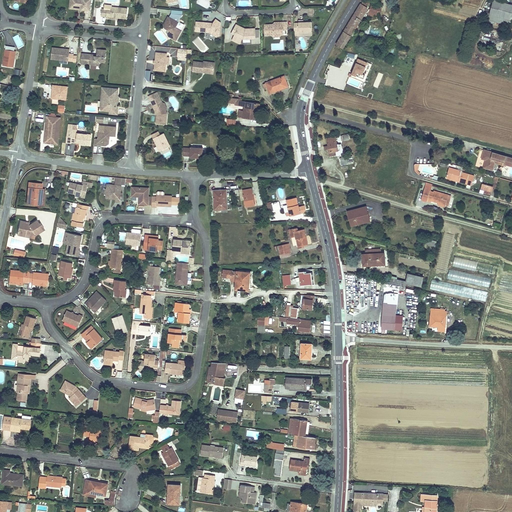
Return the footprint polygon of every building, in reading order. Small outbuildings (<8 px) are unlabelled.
[(71,0),(71,4),(80,5),(79,9),(89,10),(90,0),(71,0)] [(486,12),(484,18),(511,25),(511,4),(494,0),(490,13),(486,12)] [(357,8),(348,23),(355,28),(363,15),(367,8),(360,4),(357,8)] [(101,15),(110,16),(122,17),(127,17),(127,7),(111,6),(111,9),(102,8),(101,15)] [(368,15),(390,22),(392,17),(379,13),(380,8),(370,6),(368,15)] [(175,26),(177,21),(181,13),(171,12),(169,16),(168,15),(163,23),(165,27),(166,28),(169,27),(170,31),(168,35),(175,39),(181,29),(175,26)] [(193,20),(192,29),(206,30),(213,35),(217,33),(218,20),(213,17),(210,21),(193,20)] [(292,22),(292,31),(296,31),(297,33),(310,32),(309,20),(296,20),(296,22),(292,22)] [(276,23),(262,24),(263,34),(280,34),(280,30),(285,29),(285,21),(276,21),(276,23)] [(227,33),(232,35),(236,25),(243,28),(243,26),(232,22),(227,33)] [(335,45),(342,49),(353,32),(355,28),(348,23),(335,45)] [(236,25),(232,35),(230,38),(237,41),(240,36),(253,35),(253,26),(243,26),(243,28),(236,25)] [(18,34),(13,37),(18,48),(24,45),(18,34)] [(329,55),(326,60),(337,64),(342,49),(335,45),(333,48),(329,55)] [(51,47),(49,57),(67,59),(68,48),(62,48),(62,49),(57,49),(58,47),(51,47)] [(84,53),(83,63),(98,64),(98,60),(104,60),(105,48),(96,48),(95,54),(84,53)] [(12,60),(13,52),(4,50),(2,66),(12,68),(13,60),(12,60)] [(165,71),(165,66),(166,58),(166,53),(156,51),(154,69),(165,71)] [(363,78),(365,74),(363,73),(367,62),(357,58),(351,73),(363,78)] [(202,61),(192,60),(192,69),(201,70),(202,68),(212,69),(213,61),(202,60),(202,61)] [(283,74),(265,80),(269,91),(286,85),(283,74)] [(51,84),(50,96),(65,98),(66,86),(51,84)] [(102,86),(100,97),(103,98),(102,104),(108,105),(108,108),(108,112),(116,112),(117,104),(115,104),(115,101),(113,101),(114,96),(116,96),(117,87),(102,86)] [(103,98),(100,97),(99,107),(108,108),(108,105),(102,104),(103,98)] [(152,101),(154,106),(156,105),(158,110),(158,113),(157,113),(156,122),(167,123),(168,112),(162,97),(152,101)] [(236,115),(242,116),(245,99),(238,98),(236,105),(236,106),(235,108),(236,108),(236,115)] [(245,99),(242,116),(256,117),(259,101),(245,99)] [(45,115),(43,131),(45,131),(45,138),(47,138),(46,142),(56,143),(59,116),(45,115)] [(69,143),(69,141),(82,142),(82,145),(89,146),(90,134),(74,132),(75,128),(71,127),(72,125),(66,124),(64,142),(69,143)] [(97,137),(96,144),(103,144),(107,142),(107,139),(106,136),(109,134),(114,135),(114,126),(103,125),(103,130),(98,130),(97,137)] [(152,138),(154,142),(155,141),(160,150),(168,146),(162,133),(159,135),(157,131),(154,132),(156,136),(152,138)] [(327,144),(323,145),(323,149),(327,148),(329,156),(335,154),(334,151),(337,150),(335,137),(326,139),(327,144)] [(189,149),(182,148),(181,156),(188,157),(188,158),(201,159),(201,148),(189,148),(189,149)] [(511,159),(484,151),(482,160),(486,161),(484,169),(493,171),(496,160),(504,163),(503,164),(511,166),(511,159)] [(446,179),(450,180),(451,177),(459,180),(459,183),(466,185),(469,177),(461,174),(462,173),(449,169),(446,179)] [(27,204),(40,205),(41,188),(42,184),(29,182),(27,204)] [(68,194),(75,195),(85,197),(87,187),(91,188),(92,184),(82,182),(81,186),(77,185),(70,183),(68,194)] [(481,183),(480,189),(492,191),(493,185),(481,183)] [(431,185),(426,184),(422,198),(428,200),(427,202),(432,203),(432,201),(442,204),(444,194),(434,191),(434,193),(430,192),(431,185)] [(105,194),(104,194),(104,199),(110,199),(110,198),(112,198),(112,199),(114,199),(114,202),(118,202),(119,186),(105,185),(105,190),(105,194)] [(130,187),(129,194),(137,194),(137,197),(136,205),(146,205),(147,188),(130,187)] [(251,189),(242,191),(244,207),(253,205),(251,189)] [(225,192),(212,192),(213,211),(225,210),(225,192)] [(150,198),(150,208),(154,208),(154,206),(169,207),(169,198),(163,198),(155,197),(154,197),(154,199),(150,198)] [(295,197),(285,199),(289,214),(299,212),(295,197)] [(277,201),(270,203),(271,211),(279,210),(277,201)] [(81,209),(77,208),(75,215),(73,215),(71,226),(83,229),(84,224),(82,224),(83,220),(84,217),(86,217),(88,207),(81,205),(81,209)] [(365,207),(347,211),(350,226),(369,221),(365,207)] [(65,224),(61,220),(59,218),(58,217),(55,227),(64,229),(65,224)] [(24,225),(24,222),(18,221),(16,235),(24,237),(24,234),(30,234),(34,235),(35,235),(40,232),(39,230),(43,227),(40,223),(38,224),(35,219),(27,226),(24,225)] [(296,226),(290,227),(292,236),(295,235),(297,248),(303,246),(303,244),(307,244),(304,228),(297,229),(296,226)] [(139,245),(140,233),(125,232),(124,244),(139,245)] [(68,233),(66,244),(67,245),(66,253),(76,255),(77,250),(78,246),(76,245),(76,242),(79,243),(80,236),(68,233)] [(451,251),(455,236),(445,233),(441,248),(451,251)] [(149,238),(149,235),(144,235),(143,249),(156,251),(157,239),(149,238)] [(180,242),(180,240),(172,239),(171,250),(178,251),(178,254),(187,254),(188,243),(180,242)] [(284,244),(275,245),(276,254),(285,252),(284,244)] [(114,253),(111,253),(110,261),(110,267),(114,268),(120,268),(122,250),(115,249),(114,253)] [(366,254),(363,254),(364,266),(384,264),(383,253),(380,253),(379,249),(366,250),(366,254)] [(61,261),(58,276),(61,277),(61,280),(66,281),(66,278),(69,279),(70,274),(69,274),(71,263),(61,261)] [(187,263),(177,262),(175,283),(185,284),(187,263)] [(148,265),(146,283),(160,284),(160,280),(158,280),(160,266),(148,265)] [(24,286),(28,286),(29,283),(29,274),(29,272),(10,271),(9,284),(24,286)] [(230,279),(229,282),(235,282),(235,290),(247,291),(248,273),(230,272),(221,271),(221,278),(230,279)] [(305,272),(299,272),(300,285),(312,284),(311,273),(305,273),(305,272)] [(406,272),(404,281),(419,284),(421,275),(406,272)] [(29,274),(29,283),(32,283),(42,284),(42,286),(48,287),(49,275),(33,273),(33,274),(29,274)] [(288,275),(281,276),(282,285),(289,284),(288,275)] [(475,278),(474,285),(490,286),(490,277),(472,276),(472,278),(475,278)] [(114,288),(113,295),(125,297),(126,290),(124,289),(125,281),(114,279),(113,288),(114,288)] [(431,280),(429,290),(473,298),(475,288),(431,280)] [(90,299),(86,302),(95,312),(108,300),(100,291),(91,300),(90,299)] [(153,295),(146,294),(142,293),(140,313),(143,313),(150,314),(151,306),(151,299),(153,299),(153,295)] [(357,294),(347,294),(347,299),(350,298),(351,305),(357,304),(357,294)] [(313,295),(306,295),(306,298),(303,298),(302,308),(311,308),(311,302),(313,302),(313,295)] [(395,301),(383,301),(383,327),(402,327),(403,314),(395,314),(395,301)] [(178,302),(177,312),(178,312),(178,321),(189,322),(189,314),(187,313),(187,310),(188,303),(178,302)] [(429,308),(429,326),(445,327),(445,309),(429,308)] [(66,311),(62,320),(78,327),(82,316),(78,315),(78,316),(66,311)] [(111,319),(114,330),(121,328),(123,334),(127,332),(122,315),(111,319)] [(265,325),(269,325),(269,315),(258,315),(258,332),(265,332),(265,325)] [(23,324),(21,329),(23,330),(21,337),(29,339),(31,331),(32,328),(34,328),(37,319),(28,316),(25,325),(23,324)] [(290,317),(288,317),(288,323),(298,324),(298,325),(300,325),(300,328),(301,329),(301,330),(310,331),(311,320),(301,319),(301,318),(297,317),(290,317)] [(136,325),(135,332),(149,334),(150,326),(136,325)] [(82,335),(85,339),(88,337),(91,341),(89,343),(88,344),(93,350),(104,340),(92,326),(82,335)] [(169,328),(168,341),(172,341),(172,346),(178,346),(179,338),(186,339),(186,334),(180,334),(180,329),(169,328)] [(14,344),(13,357),(17,357),(17,360),(20,360),(26,360),(26,358),(30,358),(31,353),(29,353),(29,351),(40,353),(41,344),(40,343),(32,343),(32,347),(19,346),(19,345),(14,344)] [(299,343),(299,358),(309,358),(309,344),(299,343)] [(120,359),(124,359),(124,351),(120,351),(120,352),(106,350),(105,364),(113,365),(114,360),(119,361),(120,359)] [(145,364),(149,365),(154,365),(154,367),(158,367),(159,360),(155,360),(156,355),(146,354),(145,364)] [(166,362),(165,371),(170,372),(170,373),(184,374),(185,364),(166,362)] [(223,363),(209,362),(209,367),(208,367),(206,378),(208,378),(208,376),(213,377),(213,382),(223,383),(224,377),(217,377),(218,374),(222,374),(223,363)] [(24,381),(19,381),(18,392),(19,392),(19,400),(28,401),(29,393),(30,385),(31,386),(32,378),(25,378),(24,381)] [(312,379),(285,378),(286,388),(306,388),(306,385),(312,385),(312,379)] [(266,380),(265,392),(272,392),(272,384),(276,384),(276,381),(266,380)] [(71,395),(72,396),(76,401),(75,403),(78,406),(88,398),(81,390),(80,391),(77,389),(78,387),(67,381),(62,390),(71,395)] [(249,385),(249,393),(261,394),(261,385),(249,385)] [(243,404),(244,389),(235,389),(234,404),(243,404)] [(137,398),(133,407),(141,410),(142,407),(146,408),(147,411),(156,409),(154,399),(145,401),(143,400),(137,398)] [(172,405),(161,404),(160,412),(164,412),(169,413),(180,414),(181,400),(173,399),(172,405)] [(293,402),(292,405),(298,406),(298,410),(309,411),(309,403),(293,402)] [(236,422),(238,411),(218,408),(217,420),(236,422)] [(6,417),(5,429),(21,431),(22,428),(30,429),(31,420),(26,420),(6,417)] [(295,418),(293,434),(300,434),(306,435),(307,419),(295,418)] [(85,426),(84,432),(91,433),(90,440),(102,441),(103,430),(91,428),(91,427),(85,426)] [(306,435),(300,434),(298,445),(314,447),(315,442),(314,442),(314,436),(306,435)] [(131,435),(130,448),(137,448),(138,445),(148,446),(148,437),(131,435)] [(202,454),(209,455),(210,454),(219,455),(218,456),(223,457),(224,447),(203,444),(202,454)] [(172,446),(163,451),(169,465),(173,463),(175,466),(181,463),(172,446)] [(274,465),(274,468),(276,468),(276,475),(281,475),(283,453),(277,452),(275,465),(274,465)] [(246,458),(242,457),(241,465),(245,465),(245,464),(257,465),(258,456),(246,454),(246,458)] [(291,459),(290,465),(295,466),(295,470),(300,471),(300,474),(306,475),(307,465),(309,465),(310,457),(304,457),(304,460),(291,459)] [(4,469),(3,483),(23,484),(25,474),(14,473),(14,476),(10,476),(10,470),(4,469)] [(205,473),(205,477),(213,478),(212,485),(214,485),(215,474),(205,473)] [(41,476),(40,486),(47,487),(48,486),(63,487),(64,485),(68,485),(69,478),(64,478),(64,477),(49,475),(49,477),(41,476)] [(203,477),(202,485),(212,486),(212,485),(213,478),(205,477),(203,477)] [(230,489),(232,480),(225,478),(223,488),(230,489)] [(87,480),(84,494),(89,495),(89,492),(106,495),(108,484),(100,482),(100,484),(92,482),(92,481),(87,480)] [(168,483),(168,494),(169,494),(169,504),(179,505),(181,484),(168,483)] [(241,485),(239,497),(243,497),(243,502),(255,503),(256,492),(254,492),(251,492),(251,486),(241,485)] [(114,505),(115,493),(110,493),(110,499),(105,499),(105,504),(114,505)] [(362,493),(362,504),(376,505),(376,501),(383,501),(383,494),(362,493)] [(425,511),(427,511),(435,511),(437,493),(422,493),(422,500),(425,500),(425,511)] [(263,502),(264,495),(259,494),(258,506),(263,507),(263,510),(270,511),(271,503),(263,502)] [(0,501),(0,511),(1,511),(1,510),(8,510),(9,501),(0,501)] [(288,503),(287,509),(300,511),(306,511),(307,502),(291,501),(291,503),(288,503)] [(19,511),(21,511),(24,511),(27,511),(28,504),(22,503),(20,503),(19,511)]
